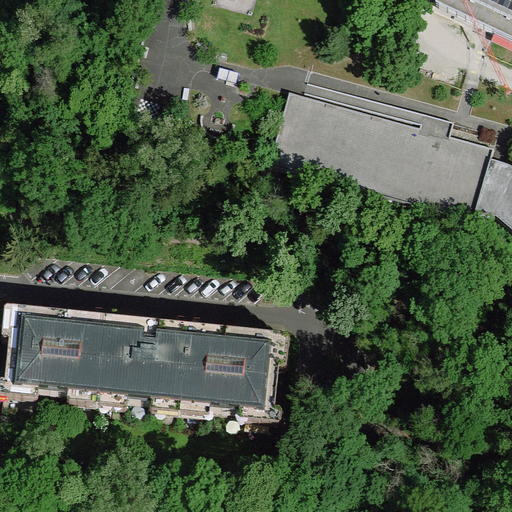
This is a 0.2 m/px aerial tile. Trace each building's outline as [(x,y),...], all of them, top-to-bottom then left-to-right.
[(511,0),(441,0),(437,10),(511,45),(511,0)] [(473,225),(494,151),(289,93),(268,166),(473,225)] [(99,398),(107,321),(13,311),(5,394),(26,396),(26,391),(39,392),(39,397),(88,402),(89,397),(99,398)] [(107,321),(99,398),(109,399),(109,404),(171,410),(171,405),(182,406),(189,329),(107,321)] [(283,338),(189,329),(182,406),(191,407),(191,412),(241,417),(241,412),(254,414),(254,419),(275,421),(283,338)]
